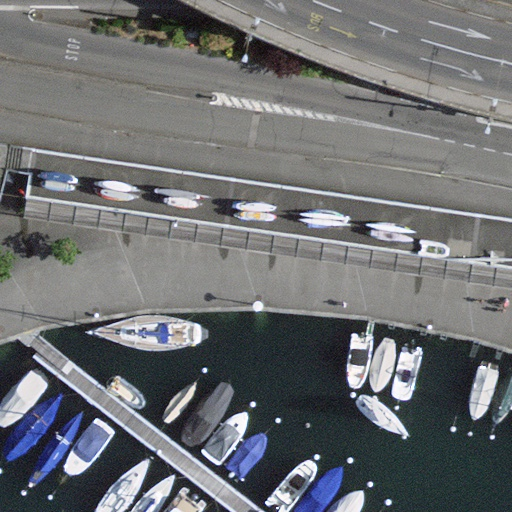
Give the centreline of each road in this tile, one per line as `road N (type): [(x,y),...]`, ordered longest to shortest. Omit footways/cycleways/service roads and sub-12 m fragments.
road 1 (residential): [(0,76),(223,126),(511,160)]
road 2 (primary): [(331,0),(430,40),(511,58)]
